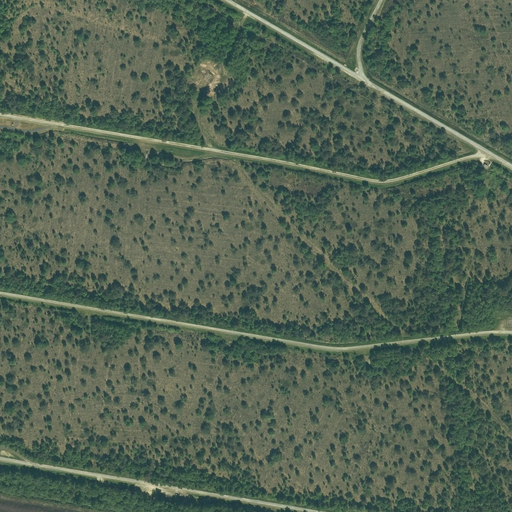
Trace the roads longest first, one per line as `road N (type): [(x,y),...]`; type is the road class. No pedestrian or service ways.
road 1 (track): [(511,333),(333,348),(0,291)]
road 2 (track): [(0,113),(371,178),(396,179),(491,152)]
road 3 (track): [(324,511),(0,456)]
road 4 (track): [(228,0),(511,164)]
road 5 (track): [(249,12),(201,100),(198,123),(213,149)]
